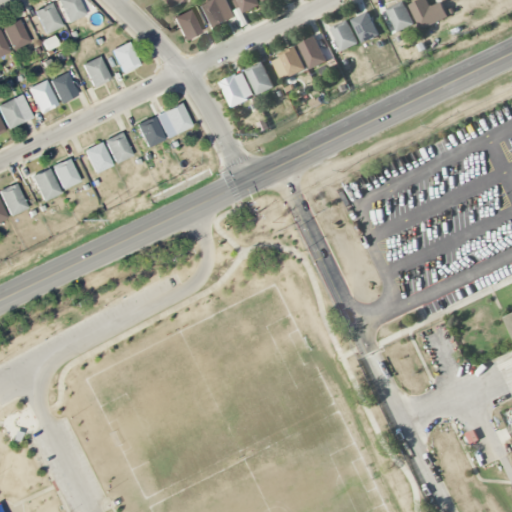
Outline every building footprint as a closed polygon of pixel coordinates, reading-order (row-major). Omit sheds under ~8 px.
[(56,0),(68,23),(85,15),(78,0),(56,0)] [(168,0),(172,8),(190,0),(168,0)] [(208,28),(234,19),(226,0),(213,0),(199,5),(208,28)] [(234,0),(241,15),(259,6),(256,0),(234,0)] [(442,2),(430,7),(427,0),(420,0),(409,5),(420,30),(449,18),(442,2)] [(387,8),(395,32),(413,27),(405,2),(387,8)] [(45,34),(62,27),(51,3),(34,11),(45,34)] [(201,33),(191,10),(173,17),(183,41),(201,33)] [(378,37),(370,13),(352,19),(361,43),(378,37)] [(2,26),(10,50),(28,43),(20,20),(2,26)] [(330,29),(341,52),(358,44),(347,21),(330,29)] [(0,56),(8,54),(0,31),(0,56)] [(308,70),(326,64),(317,37),(299,44),(308,70)] [(139,66),(128,42),(111,50),(122,74),(139,66)] [(281,58),(273,61),(281,81),(305,71),(295,47),(279,54),(281,58)] [(109,80),(99,56),(81,64),(92,88),(109,80)] [(246,69),(256,95),(273,89),(263,63),(246,69)] [(232,108),(255,98),(243,72),(220,83),(232,108)] [(59,104),(77,96),(67,73),(50,80),(59,104)] [(28,88),(39,114),(57,107),(46,80),(28,88)] [(0,103),(0,111),(6,128),(31,120),(23,96),(0,103)] [(163,131),(171,127),(174,135),(191,126),(180,103),(163,112),(167,119),(159,123),(163,131)] [(164,139),(152,116),(135,125),(147,148),(164,139)] [(114,164),(132,157),(121,133),(104,140),(114,164)] [(92,173),(110,167),(102,143),(84,149),(92,173)] [(51,166),(61,190),(79,182),(69,158),(51,166)] [(59,194),(49,168),(31,176),(42,202),(59,194)] [(26,209),(15,183),(0,189),(0,195),(9,216),(26,209)] [(511,337),(503,319),(511,314),(511,337)]
